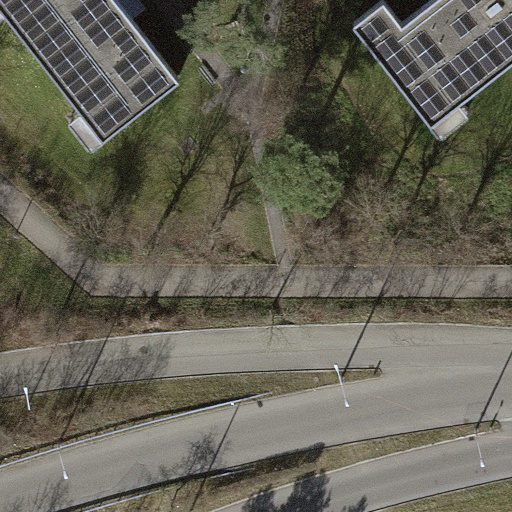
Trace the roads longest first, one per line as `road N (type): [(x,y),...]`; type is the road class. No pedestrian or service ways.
road 1 (tertiary): [(511,385),(145,457),(0,500)]
road 2 (tertiary): [(511,358),(441,346),(268,349),(113,358),(0,378)]
road 3 (tertiary): [(304,511),(387,481),(511,457)]
